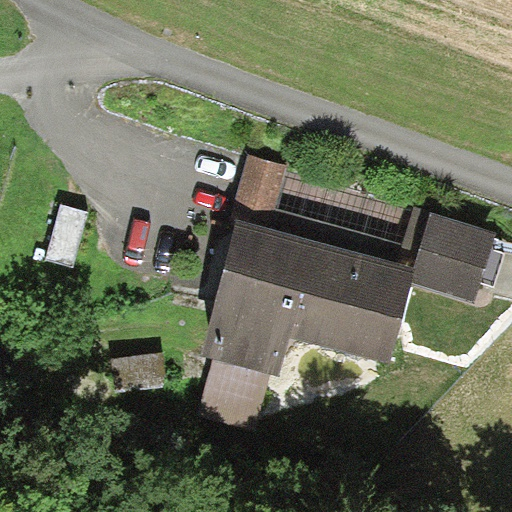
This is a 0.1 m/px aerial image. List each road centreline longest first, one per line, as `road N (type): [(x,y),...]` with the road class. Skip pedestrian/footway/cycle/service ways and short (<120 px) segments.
road 1 (residential): [(32,0),(120,47),(511,186)]
road 2 (track): [(120,47),(0,78)]
